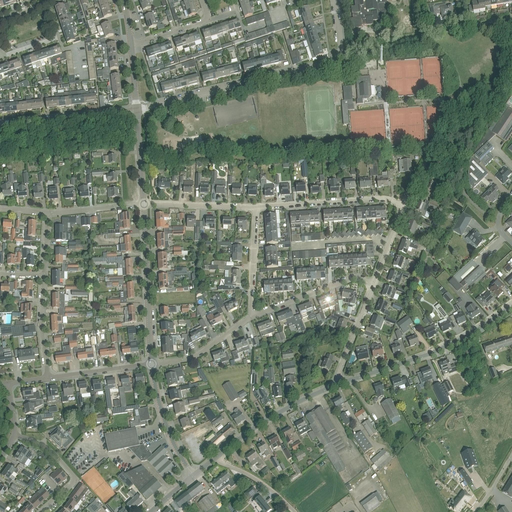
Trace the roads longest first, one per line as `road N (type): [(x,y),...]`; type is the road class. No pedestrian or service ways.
road 1 (residential): [(136,110),(332,60),(340,50),(335,0)]
road 2 (tertiary): [(340,382),(444,347),(511,305)]
road 3 (residential): [(151,363),(144,204)]
road 4 (tertiary): [(213,459),(285,407),(340,382)]
road 5 (residential): [(402,205),(372,199),(255,207)]
road 6 (residential): [(136,110),(0,126)]
road 7 (residential): [(251,316),(352,278),(372,284)]
road 8 (residential): [(39,511),(73,475),(44,444),(14,433)]
road 9 (residential): [(193,475),(170,436),(151,363)]
